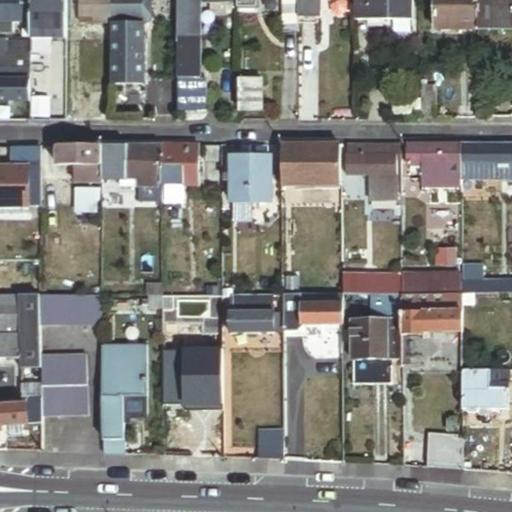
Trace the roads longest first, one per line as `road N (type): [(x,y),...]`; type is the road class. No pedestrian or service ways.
road 1 (residential): [(0,134),(511,134)]
road 2 (tertiary): [(407,511),(0,493)]
